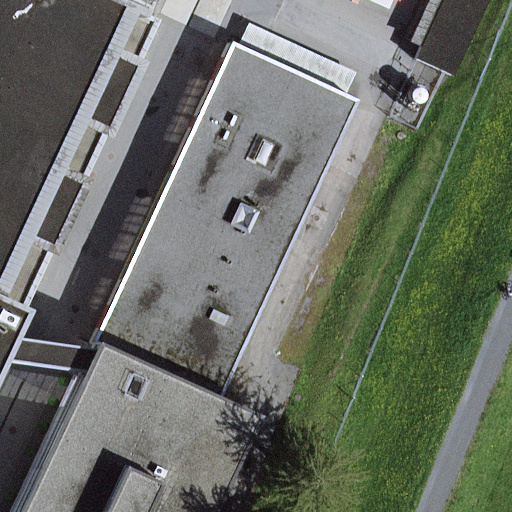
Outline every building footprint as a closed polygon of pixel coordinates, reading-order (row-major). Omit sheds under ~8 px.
[(0,0),(0,348),(4,339),(46,248),(6,229),(90,50),(124,66),(146,18),(154,0),(0,0)] [(486,0),(442,0),(415,61),(451,77),(486,0)] [(6,229),(46,248),(151,21),(146,18),(124,66),(90,50),(6,229)] [(205,511),(249,417),(213,401),(352,102),(289,72),(227,44),(88,345),(89,351),(78,373),(48,434),(10,511),(205,511)] [(0,348),(0,361),(78,373),(89,351),(4,339),(0,348)]
